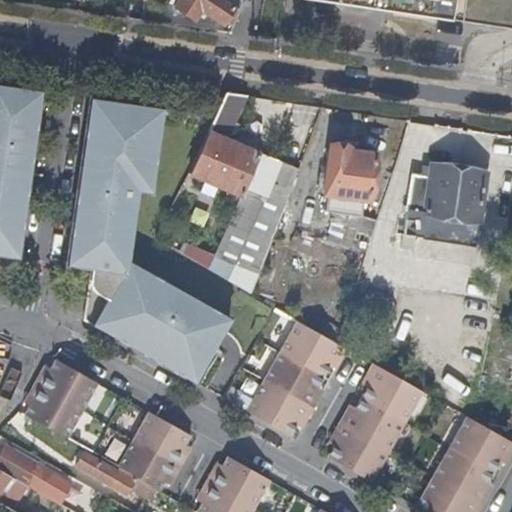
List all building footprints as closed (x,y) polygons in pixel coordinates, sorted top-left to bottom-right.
[(229,11),(233,4),(226,0),(178,0),(175,5),(193,17),(199,7),(222,22),(226,16),(231,19),(234,14),(229,11)] [(511,0),(368,0),(511,21),(511,0)] [(0,251),(17,254),(42,89),(41,89),(10,84),(9,92),(0,91),(0,251)] [(250,291),(298,167),(260,153),(225,137),(246,94),(227,91),(216,115),(190,171),(241,194),(210,268),(250,291)] [(87,303),(84,317),(93,322),(138,262),(129,257),(139,188),(152,190),(164,107),(92,96),(68,262),(93,265),(91,280),(91,282),(92,285),(95,289),(98,290),(93,298),(87,303)] [(304,123),(308,103),(281,99),(275,118),(304,123)] [(328,193),(363,198),(368,199),(375,153),(348,149),(348,146),(331,143),(330,146),(329,146),(322,192),(328,193)] [(421,224),(475,232),(485,171),(431,162),(429,175),(412,172),(406,208),(423,211),(421,224)] [(361,215),(363,198),(328,193),(325,209),(361,215)] [(329,242),(369,244),(370,218),(330,216),(329,242)] [(138,262),(93,322),(195,380),(232,315),(138,262)] [(348,347),(338,341),(298,319),(281,350),(324,375),(331,364),(333,359),(339,362),(348,347)] [(324,375),(281,350),(264,379),(314,408),(321,394),(315,391),(318,386),(324,375)] [(83,409),(98,381),(56,357),(51,367),(48,371),(43,369),(35,382),(83,409)] [(336,368),(339,362),(333,359),(331,364),(336,368)] [(423,390),(374,362),(365,377),(370,380),(367,385),(361,396),(405,421),(423,390)] [(370,380),(365,377),(362,383),(367,385),(370,380)] [(314,408),(264,379),(247,409),(290,434),(297,423),(300,418),(306,422),(314,408)] [(28,394),(28,395),(33,398),(30,403),(25,412),(67,436),(83,409),(35,382),(28,394)] [(321,394),(324,389),(318,386),(315,391),(321,394)] [(33,398),(28,395),(25,400),(30,403),(33,398)] [(388,450),(405,421),(361,396),(355,407),(352,412),(347,409),(340,422),(388,450)] [(352,412),(355,407),(350,404),(347,409),(352,412)] [(185,444),(191,434),(150,410),(134,438),(181,465),(189,451),(183,448),(185,444)] [(508,458),(511,451),(511,441),(467,416),(450,446),(494,471),(500,460),(503,455),(508,458)] [(300,418),(297,423),(303,427),(306,422),(300,418)] [(372,480),(388,450),(340,422),(332,437),(337,439),(334,444),(328,455),(372,480)] [(173,478),(181,465),(134,438),(118,465),(120,466),(136,475),(156,487),(160,489),(165,480),(168,475),(173,478)] [(0,466),(12,473),(27,482),(39,461),(9,444),(0,457),(0,466)] [(494,471),(450,446),(433,476),(483,504),(490,491),(484,488),(487,483),(494,471)] [(136,475),(120,466),(118,470),(85,450),(77,463),(110,482),(127,491),(129,487),(136,475)] [(207,480),(254,506),(270,478),(228,455),(222,465),(220,469),(215,466),(207,480)] [(505,464),(508,458),(503,455),(500,460),(505,464)] [(0,489),(12,473),(0,466),(0,489)] [(136,475),(129,487),(149,499),(156,487),(136,475)] [(171,483),(173,478),(168,475),(165,480),(171,483)] [(478,511),(483,504),(433,476),(416,505),(428,511),(478,511)] [(250,511),(254,506),(207,480),(200,492),(205,495),(202,501),(197,510),(199,511),(250,511)] [(490,491),(493,486),(487,483),(484,488),(490,491)] [(205,495),(200,492),(197,498),(202,501),(205,495)] [(21,511),(2,500),(0,502),(0,511),(21,511)]
